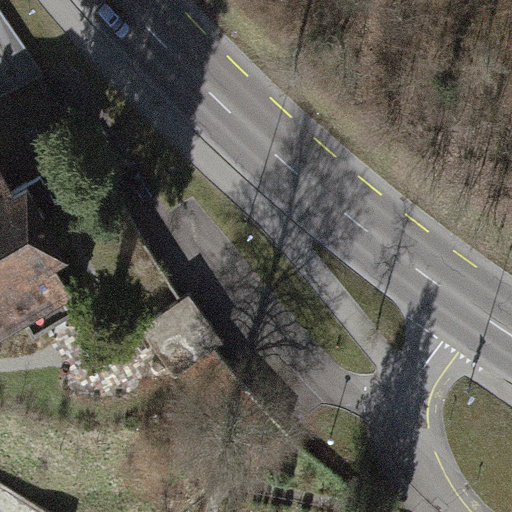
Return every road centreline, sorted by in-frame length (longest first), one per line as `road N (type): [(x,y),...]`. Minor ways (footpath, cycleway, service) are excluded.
road 1 (primary): [(471,306),(292,167),(125,0)]
road 2 (residential): [(464,510),(427,472),(409,407),(415,384),(471,306)]
